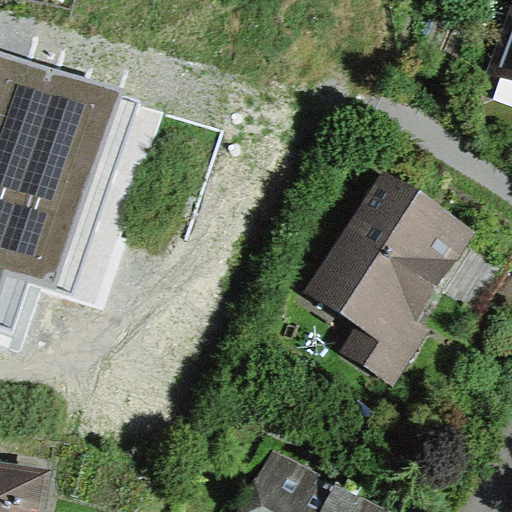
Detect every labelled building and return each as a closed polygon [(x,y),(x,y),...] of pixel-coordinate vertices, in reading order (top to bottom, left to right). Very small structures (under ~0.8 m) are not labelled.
[(511,13),(491,71),(511,78),(511,13)] [(148,105),(0,52),(0,302),(9,277),(78,302),(148,105)] [(481,234),(391,174),(308,297),(350,325),(334,349),(393,389),(433,331),(421,323),(481,234)] [(389,511),(276,452),(243,511),(389,511)] [(44,511),(52,474),(0,464),(0,511),(44,511)]
